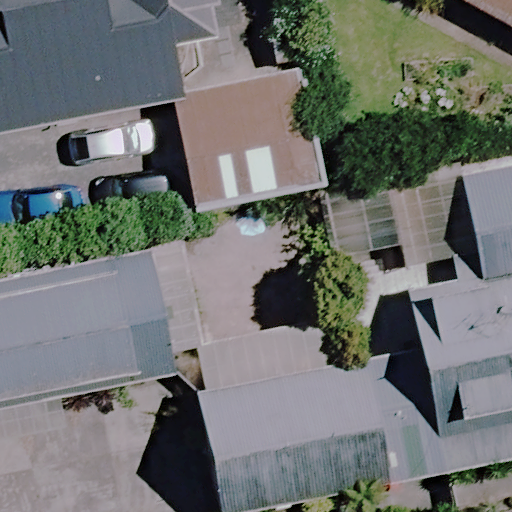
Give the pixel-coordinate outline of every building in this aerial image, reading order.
[(0,0),(0,134),(167,102),(158,54),(207,45),(197,0),(0,0)] [(511,0),(414,0),(511,49),(511,0)] [(463,286),(511,277),(511,169),(446,181),(463,286)] [(0,418),(142,389),(138,368),(198,355),(175,245),(0,281),(0,418)] [(511,277),(463,286),(391,298),(414,438),(511,422),(511,277)] [(308,511),(370,501),(346,370),(180,400),(200,511),(308,511)]
